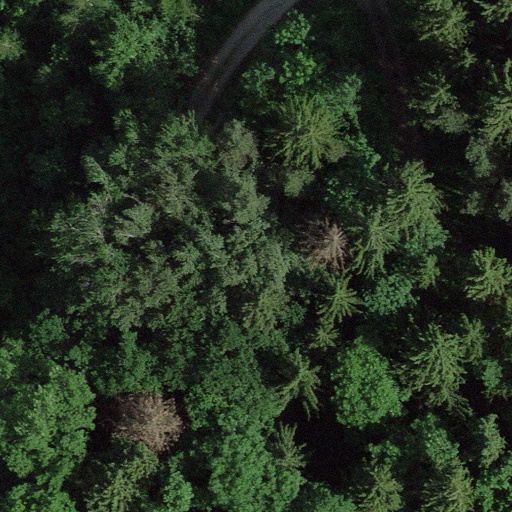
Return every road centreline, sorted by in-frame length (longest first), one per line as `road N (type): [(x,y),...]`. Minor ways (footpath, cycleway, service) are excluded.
road 1 (track): [(276,0),(233,45),(110,257),(0,378)]
road 2 (track): [(511,285),(479,267),(445,233),(423,190),(369,0)]
